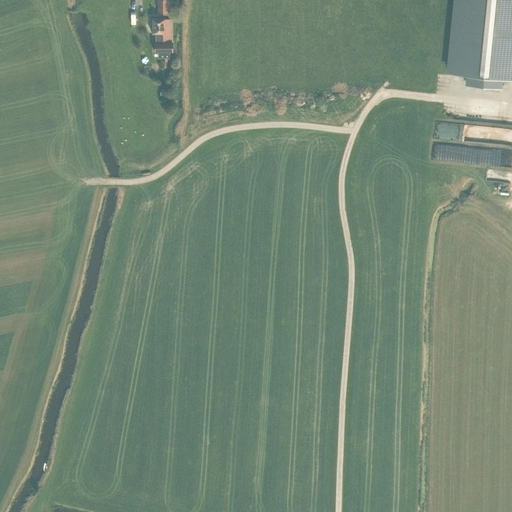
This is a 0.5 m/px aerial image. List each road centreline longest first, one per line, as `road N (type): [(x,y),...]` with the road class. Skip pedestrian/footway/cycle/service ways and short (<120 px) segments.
road 1 (track): [(511,105),(385,93),(353,130),(232,128),(139,181),(96,181)]
road 2 (track): [(353,130),(341,190),(352,264),(337,511)]
